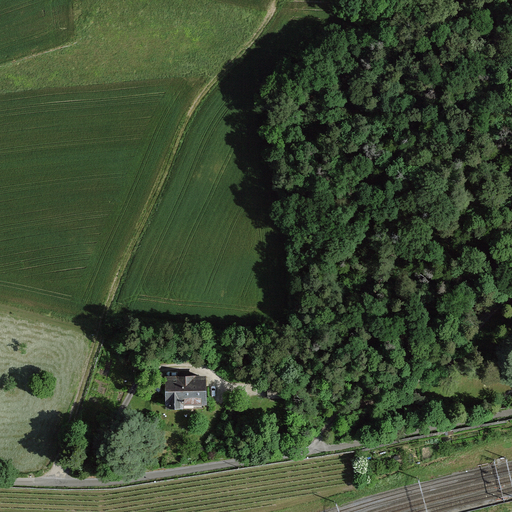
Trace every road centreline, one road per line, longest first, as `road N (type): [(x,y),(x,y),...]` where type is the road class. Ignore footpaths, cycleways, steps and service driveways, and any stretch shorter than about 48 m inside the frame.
road 1 (track): [(48,483),(126,257),(192,111),(259,33),(276,0)]
road 2 (unclassified): [(511,414),(86,484),(0,481)]
road 3 (unknown): [(81,484),(86,459),(143,389),(181,380),(234,387)]
